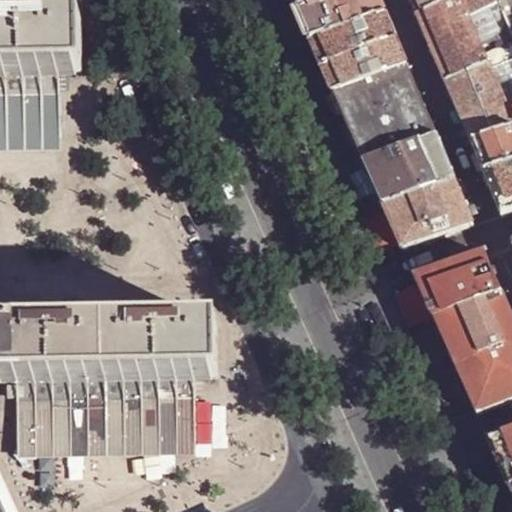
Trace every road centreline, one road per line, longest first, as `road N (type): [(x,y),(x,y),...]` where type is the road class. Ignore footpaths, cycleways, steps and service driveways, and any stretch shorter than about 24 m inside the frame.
road 1 (residential): [(248,326),(116,29)]
road 2 (residential): [(494,235),(394,0)]
road 3 (residential): [(282,509),(303,469),(299,444),(248,326)]
road 4 (residential): [(409,266),(248,326)]
